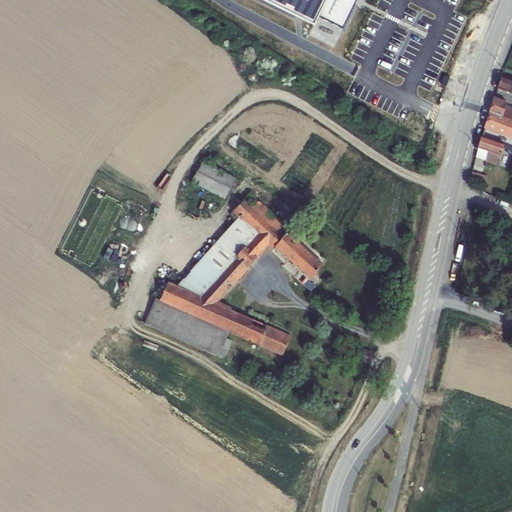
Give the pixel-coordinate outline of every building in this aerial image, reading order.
[(262,0),(312,25),(315,26),(319,17),(343,29),(357,0),(262,0)] [(449,76),(443,74),(441,83),(447,85),(449,76)] [(511,80),(501,77),(498,88),(511,92),(511,80)] [(511,121),(511,108),(506,106),(507,103),(494,98),(490,112),(511,121)] [(511,121),(490,112),(479,148),(477,154),(490,159),(490,160),(496,163),(499,155),(500,155),(506,135),(511,137),(511,121)] [(191,182),(225,199),(235,179),(202,162),(191,182)] [(472,173),(470,181),(484,184),(486,176),(472,173)] [(139,321),(219,357),(229,332),(282,355),(290,336),(214,303),(267,245),(309,280),(324,265),(289,234),(291,231),(250,194),(234,212),(240,217),(178,287),(158,278),(139,321)]
